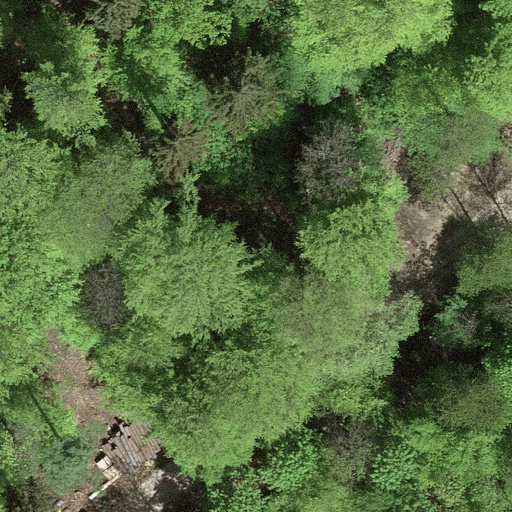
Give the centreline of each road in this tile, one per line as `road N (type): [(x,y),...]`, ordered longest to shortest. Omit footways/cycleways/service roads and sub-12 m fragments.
road 1 (track): [(416,290),(133,511)]
road 2 (track): [(511,211),(416,290)]
